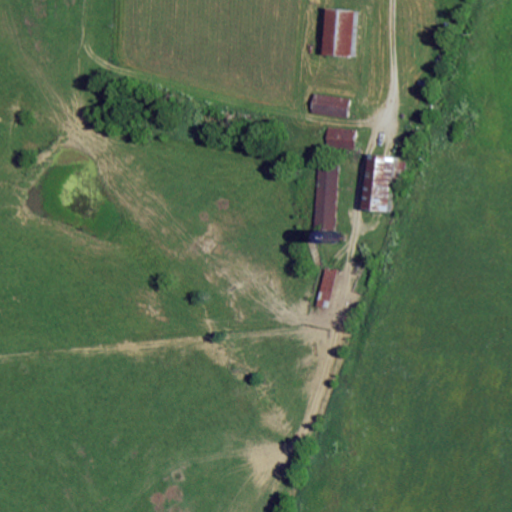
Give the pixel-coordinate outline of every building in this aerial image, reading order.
[(322,53),(353,54),(354,7),(323,7),(322,53)] [(310,111),(345,116),(349,97),(314,91),(310,111)] [(354,127),(326,126),(325,145),(353,147),(354,127)] [(389,210),(392,176),(403,177),(405,157),(367,154),(362,207),(389,210)] [(312,226),(333,227),(337,162),(316,161),(312,226)]
